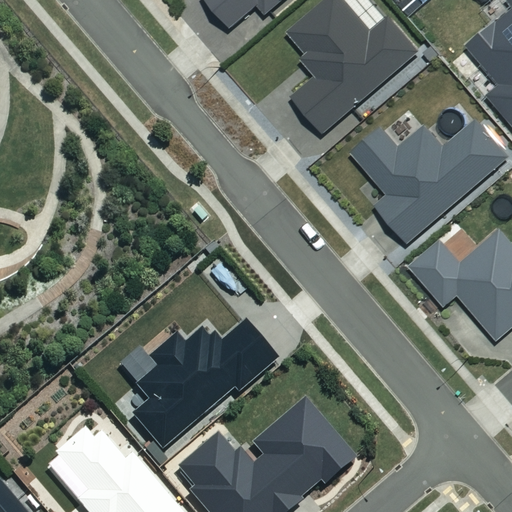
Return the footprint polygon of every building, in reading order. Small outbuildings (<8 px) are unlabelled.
[(260,5),(269,16),(287,0),(209,0),(233,28),(260,5)] [(294,96),(326,134),(424,51),(394,15),(375,31),(349,0),(328,0),(290,32),(310,55),(303,61),(317,77),(294,96)] [(511,118),(511,0),(511,1),(511,10),(470,46),(502,84),(491,94),(511,118)] [(378,206),(411,244),(511,159),(511,155),(480,118),(447,146),(429,124),(401,148),(383,127),(354,151),(391,195),(378,206)] [(461,294),(500,341),(511,331),(511,238),(504,229),(465,262),(446,239),(414,266),(447,306),(461,294)] [(134,416),(166,451),(237,389),(243,396),(283,361),(248,322),(224,343),(216,333),(211,338),(203,330),(187,344),(179,334),(151,358),(160,368),(139,386),(152,401),(134,416)] [(191,492),(209,511),(295,511),(308,502),(304,498),(324,482),(328,487),(360,459),(307,399),(253,445),(263,457),(254,464),(241,449),(236,454),(221,435),(181,469),(197,487),(191,492)] [(184,511),(137,456),(129,462),(105,434),(97,440),(88,429),(58,454),(93,495),(82,504),(88,511),(184,511)] [(28,511),(2,481),(0,482),(0,511),(28,511)]
